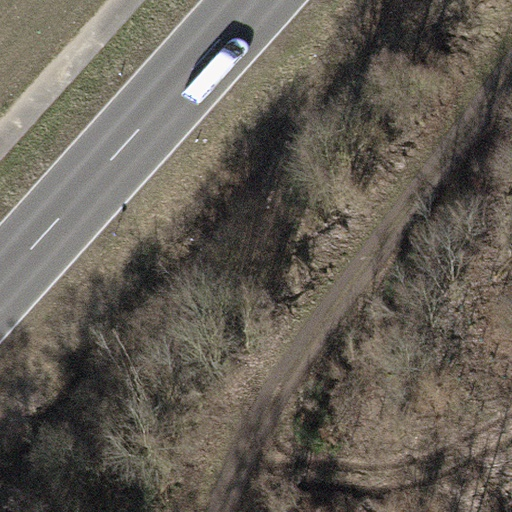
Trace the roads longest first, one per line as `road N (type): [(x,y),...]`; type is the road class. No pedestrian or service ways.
road 1 (track): [(511,70),(247,433),(221,511)]
road 2 (primary): [(218,0),(0,244)]
